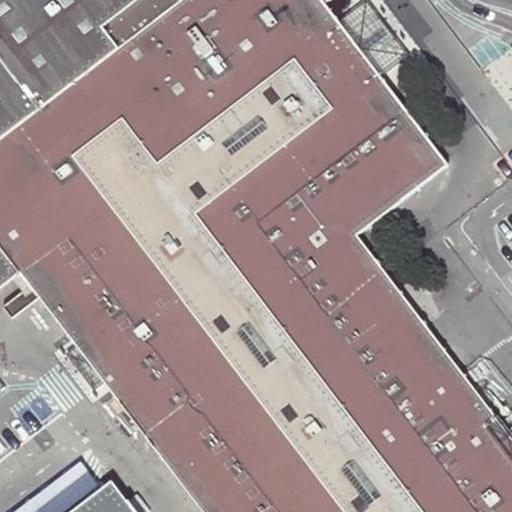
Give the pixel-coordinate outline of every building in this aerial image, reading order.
[(511,511),(511,438),(510,435),(462,372),(358,236),(448,166),(382,78),(361,51),(338,22),(325,4),(331,0),(0,0),(0,289),(20,274),(30,288),(4,308),(13,318),(39,299),(77,348),(91,365),(105,384),(202,511),(511,511)] [(366,1),(338,22),(361,51),(382,78),(408,56),(387,29),(366,1)] [(94,392),(105,384),(91,365),(77,348),(66,356),(80,375),(94,392)] [(511,401),(479,359),(462,372),(510,435),(511,433),(511,401)] [(70,511),(97,493),(78,468),(70,474),(18,511),(70,511)] [(113,511),(128,501),(113,481),(97,493),(70,511),(113,511)] [(136,511),(128,501),(113,511),(136,511)]
